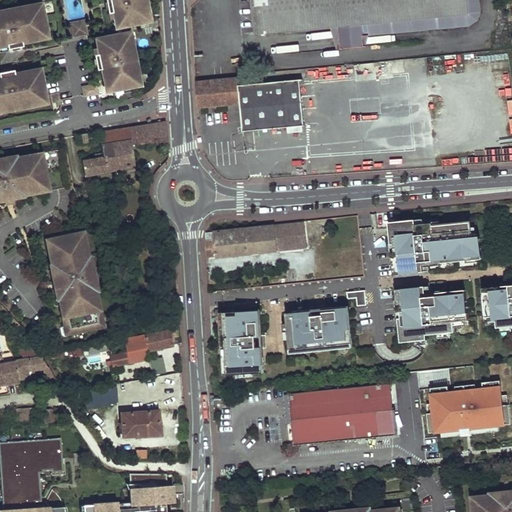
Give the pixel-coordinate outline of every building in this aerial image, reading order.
[(148,12),(146,0),(105,0),(106,3),(111,2),(112,8),(107,9),(108,14),(113,13),(114,19),(116,28),(147,22),(145,14),(148,13),(148,12)] [(253,0),(257,33),(331,25),(340,24),(342,47),(366,44),(365,36),(371,35),(468,24),(478,20),(482,10),(480,0),(253,0)] [(41,4),(28,6),(29,9),(36,8),(40,11),(40,14),(43,13),(41,4)] [(0,46),(7,46),(8,50),(12,49),(11,44),(18,43),(18,48),(23,47),(22,41),(35,39),(34,36),(41,35),(43,31),(43,28),(40,14),(40,11),(36,8),(29,9),(28,6),(0,11),(0,46)] [(249,7),(239,9),(245,30),(254,27),(249,7)] [(84,21),(78,22),(81,35),(86,33),(84,21)] [(340,24),(331,25),(339,47),(342,47),(340,24)] [(35,39),(47,36),(46,27),(43,28),(43,31),(41,35),(34,36),(35,39)] [(128,42),(127,33),(96,39),(98,48),(99,54),(94,55),(95,60),(99,59),(100,65),(96,66),(97,70),(102,69),(104,81),(107,81),(108,87),(112,90),(115,89),(130,86),(134,85),(136,81),(135,76),(138,75),(132,42),(132,41),(128,42)] [(507,52),(469,53),(469,69),(492,68),(492,91),(508,90),(507,52)] [(0,112),(34,106),(33,103),(40,102),(42,97),(42,94),(39,80),(39,78),(35,75),(28,76),(27,73),(15,75),(14,70),(9,71),(10,76),(4,77),(3,72),(0,72),(0,112)] [(40,71),(27,73),(28,76),(35,75),(39,78),(39,80),(42,80),(40,71)] [(130,86),(131,88),(140,87),(138,75),(135,76),(136,81),(134,85),(130,86)] [(196,81),(198,106),(240,103),(241,103),(244,131),(305,126),(301,79),(238,84),(238,78),(196,81)] [(107,81),(104,81),(106,93),(116,91),(115,89),(112,90),(108,87),(107,81)] [(98,93),(96,85),(83,87),(85,96),(86,95),(98,93)] [(33,103),(34,106),(47,103),(45,94),(42,94),(42,97),(40,102),(33,103)] [(97,133),(102,157),(81,161),(84,175),(134,165),(131,144),(167,141),(166,121),(97,133)] [(94,131),(76,134),(79,148),(83,147),(82,143),(87,142),(86,138),(95,136),(94,131)] [(511,157),(511,142),(486,143),(487,159),(508,158),(511,157)] [(0,199),(5,199),(14,197),(19,196),(18,194),(23,193),(23,196),(44,192),(43,187),(48,186),(43,158),(38,159),(37,154),(17,158),(16,158),(17,160),(12,161),(11,157),(0,159),(0,199)] [(415,218),(389,221),(391,243),(394,242),(396,262),(393,262),(394,273),(428,270),(428,261),(441,259),(442,262),(482,258),(479,235),(472,236),(470,221),(433,225),(432,222),(416,223),(415,218)] [(299,223),(302,247),(308,247),(305,222),(299,223)] [(216,239),(206,240),(207,256),(218,255),(218,256),(302,247),(299,223),(215,231),(216,239)] [(216,239),(215,231),(206,232),(206,240),(216,239)] [(52,243),(47,244),(51,265),(53,264),(55,270),(52,271),(56,290),(58,290),(61,299),(59,300),(64,326),(67,326),(69,334),(80,332),(79,330),(90,328),(90,329),(101,327),(99,319),(102,318),(96,292),(94,292),(93,288),(97,287),(91,261),(87,262),(86,257),(89,257),(84,236),(79,237),(78,232),(51,238),(52,243)] [(511,284),(483,287),(486,320),(496,319),(497,326),(511,324),(511,284)] [(453,320),(469,319),(465,289),(441,291),(441,294),(431,295),(430,285),(396,288),(401,341),(420,339),(427,338),(426,333),(454,331),(453,320)] [(365,288),(347,291),(347,297),(356,296),(357,304),(366,303),(365,288)] [(311,309),(286,312),(290,352),(305,350),(305,346),(318,346),(318,349),(352,346),(348,306),(323,308),(323,306),(311,307),(311,309)] [(260,308),(220,311),(221,344),(225,344),(226,357),(222,357),(223,375),(263,373),(262,348),(264,348),(263,336),(262,336),(260,308)] [(129,362),(129,363),(148,359),(147,351),(173,345),(170,330),(142,335),(142,337),(124,340),(127,352),(129,362)] [(86,345),(87,349),(88,353),(109,348),(108,340),(86,345)] [(35,374),(37,378),(50,374),(40,343),(16,351),(25,377),(35,374)] [(129,362),(127,352),(110,355),(111,360),(107,361),(108,366),(129,362)] [(163,357),(149,360),(152,372),(166,369),(163,357)] [(0,384),(17,382),(17,379),(15,361),(0,363),(0,384)] [(459,378),(425,381),(430,432),(507,425),(504,395),(511,393),(511,373),(477,377),(476,374),(464,375),(464,378),(459,378)] [(390,383),(290,392),(295,444),(394,435),(390,383)] [(97,391),(100,406),(118,402),(114,387),(97,391)] [(89,393),(93,408),(100,406),(97,391),(89,393)] [(15,408),(16,420),(32,419),(31,407),(15,408)] [(41,409),(42,423),(51,422),(50,408),(41,409)] [(121,413),(124,436),(161,433),(159,409),(121,413)] [(59,439),(0,442),(0,463),(3,511),(63,511),(62,501),(43,502),(41,475),(61,473),(59,439)] [(137,445),(138,453),(147,453),(146,444),(137,445)] [(131,504),(85,506),(84,511),(172,511),(172,470),(130,471),(131,504)] [(480,499),(473,500),(474,511),(511,511),(511,491),(494,493),(494,494),(494,497),(490,498),(490,495),(480,496),(480,499)]
